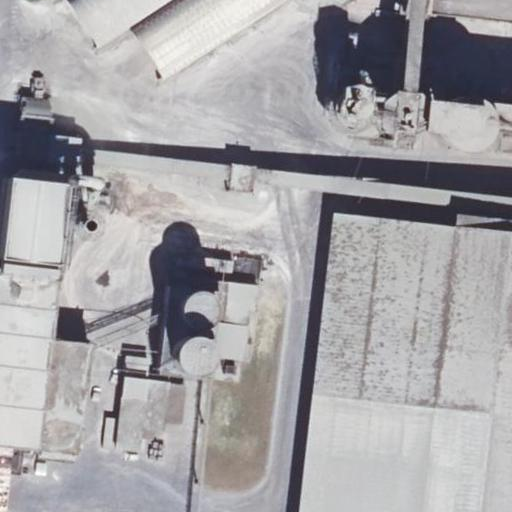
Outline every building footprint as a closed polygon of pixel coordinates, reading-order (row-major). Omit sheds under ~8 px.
[(67,0),(101,55),(136,32),(186,0),(67,0)] [(186,0),(136,32),(165,77),(289,0),(186,0)] [(511,0),(403,0),(402,11),(511,25),(511,0)] [(446,105),(442,104),(445,57),(393,50),(392,62),(338,56),(334,97),(330,103),(329,110),(330,116),(332,120),(339,127),(344,128),(350,128),(357,126),(360,124),(374,126),(378,133),(383,137),(390,140),(395,141),(402,141),(407,139),(415,134),(437,136),(442,142),(446,146),(455,151),(511,156),(511,107),(480,104),(474,100),(467,98),(457,98),(452,100),(446,105)] [(20,100),(13,156),(46,159),(46,163),(76,166),(79,138),(41,134),(44,104),(20,100)] [(229,163),(227,191),(252,194),(254,167),(229,163)] [(2,177),(0,195),(0,445),(76,455),(88,344),(50,339),(57,275),(51,274),(61,184),(2,177)] [(314,511),(349,216),(330,214),(294,511),(314,511)] [(511,511),(511,233),(349,216),(314,511),(511,511)] [(255,277),(258,261),(238,257),(234,272),(255,277)] [(176,316),(180,277),(166,275),(161,315),(176,316)] [(180,277),(176,316),(177,318),(180,322),(184,326),(193,328),(198,328),(204,326),(210,320),(222,320),(220,341),(210,340),(209,347),(206,339),(199,332),(194,331),(188,331),(183,332),(178,335),(172,343),(171,348),(173,356),(179,363),(187,367),(195,367),(202,364),(208,357),(241,361),(248,312),(254,313),(257,286),(180,277)] [(126,356),(115,450),(139,453),(141,440),(154,442),(155,430),(164,432),(169,382),(148,380),(150,359),(126,356)]
